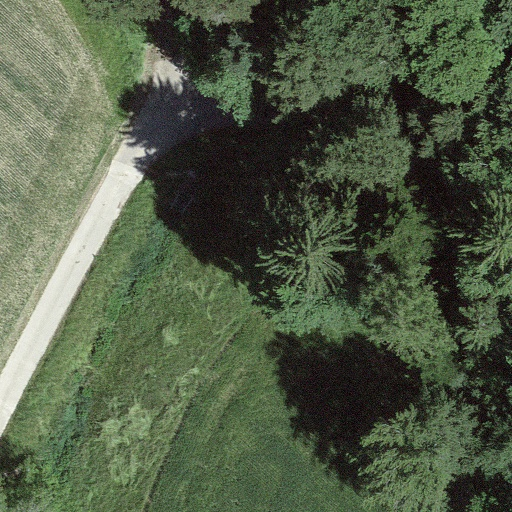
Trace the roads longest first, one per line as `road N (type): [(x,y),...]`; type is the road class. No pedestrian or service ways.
road 1 (track): [(0,407),(145,121),(247,99),(511,92)]
road 2 (track): [(145,121),(165,0)]
